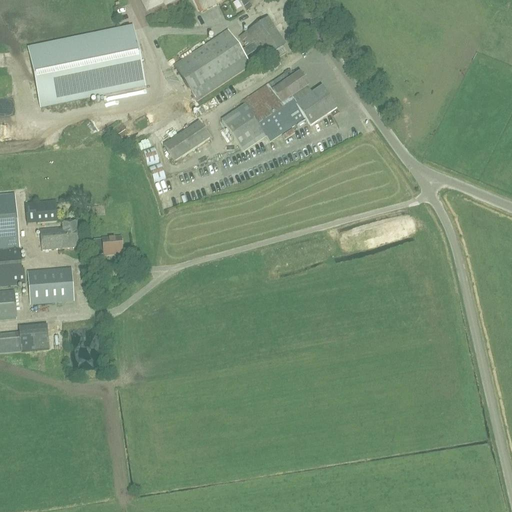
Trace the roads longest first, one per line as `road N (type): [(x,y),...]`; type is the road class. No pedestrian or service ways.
road 1 (unclassified): [(511,498),(429,180)]
road 2 (unclassified): [(429,180),(398,151),(292,0)]
road 3 (track): [(105,314),(124,502)]
